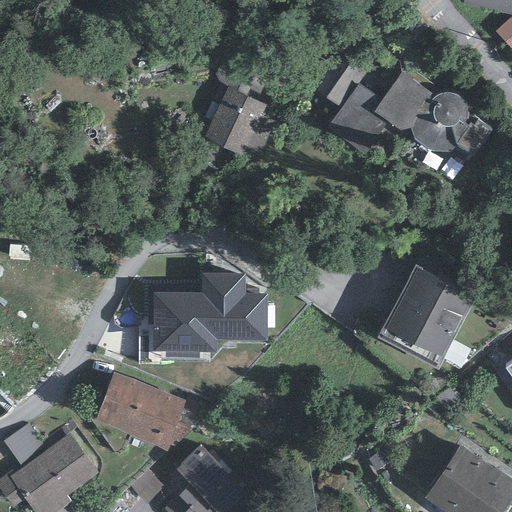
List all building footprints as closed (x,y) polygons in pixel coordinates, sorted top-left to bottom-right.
[(511,0),(462,0),(463,0),(511,12),(511,9),(511,0)] [(511,14),(496,28),(511,48),(511,14)] [(361,73),(335,56),(313,88),(339,106),(361,73)] [(237,67),(204,137),(242,156),(256,163),(275,123),(260,116),(264,106),(254,101),(264,79),(237,67)] [(388,123),(400,131),(411,128),(415,139),(430,152),(452,152),(468,163),(491,130),(477,122),(474,126),(470,124),(469,126),(464,124),(466,122),(468,118),(467,111),(466,106),(463,101),(458,96),(450,94),(444,93),(439,95),(436,97),(401,72),(382,100),(374,112),(388,123)] [(382,100),(359,84),(327,127),(366,156),(388,123),(374,112),(382,100)] [(473,296),(413,265),(375,338),(436,369),(473,296)] [(152,292),(153,351),(212,351),(212,340),(267,340),(267,294),(245,294),(245,274),(200,274),(200,292),(152,292)] [(113,373),(96,421),(167,452),(169,445),(178,421),(185,401),(113,373)] [(169,445),(174,447),(192,429),(178,421),(169,445)] [(47,449),(29,423),(4,441),(23,467),(47,449)] [(24,499),(33,511),(57,511),(72,502),(68,497),(100,474),(70,433),(47,449),(23,467),(14,474),(11,471),(0,478),(0,488),(13,507),(24,499)] [(249,511),(258,504),(200,444),(176,470),(190,485),(164,509),(166,511),(249,511)] [(511,480),(460,446),(425,498),(444,511),(503,511),(511,499),(511,480)]
